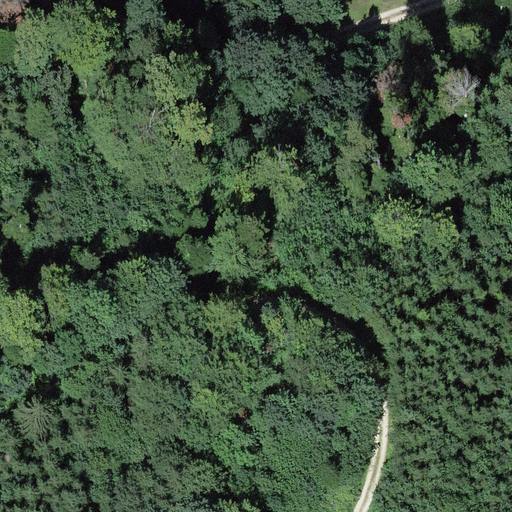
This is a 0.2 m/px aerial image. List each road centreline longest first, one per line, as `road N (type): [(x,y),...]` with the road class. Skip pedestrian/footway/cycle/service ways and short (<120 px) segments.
road 1 (track): [(0,425),(108,344),(179,316),(240,305),(299,308),(351,339),(374,388),(376,464),(358,511)]
road 2 (track): [(78,0),(204,45),(273,46),(333,39),(449,0)]
